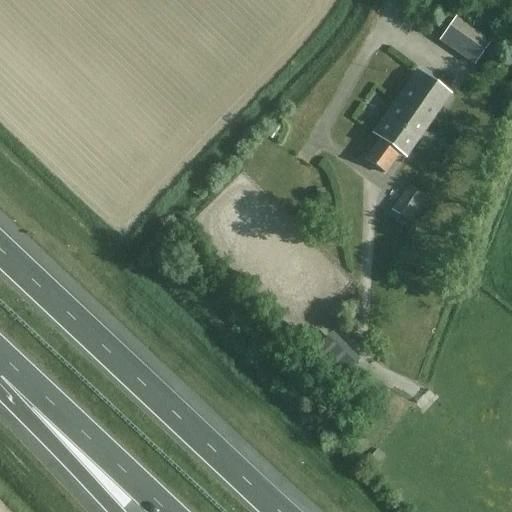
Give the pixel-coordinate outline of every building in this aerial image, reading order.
[(456,16),(439,41),(473,64),(490,40),(456,16)] [(380,138),(365,159),(385,173),(400,152),(405,156),(448,95),(418,74),(375,134),(380,138)] [(422,196),(407,184),(387,209),(403,221),(422,196)] [(326,337),(310,354),(336,380),(353,362),(326,337)] [(420,404),(430,390),(421,384),(411,398),(420,404)] [(376,449),(370,456),(377,462),(383,455),(376,449)]
